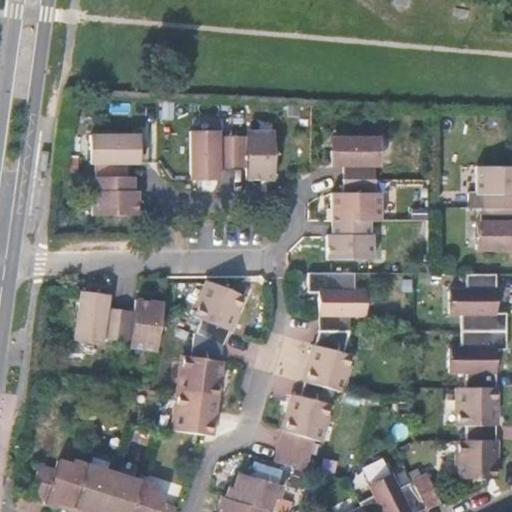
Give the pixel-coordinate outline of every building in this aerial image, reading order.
[(188,133),(188,181),(215,181),(215,169),(243,169),(243,181),(270,182),(271,133),(257,133),(257,138),(201,137),(201,133),(188,133)] [(89,192),(89,216),(133,216),(133,193),(129,192),(130,178),(124,178),(123,164),(135,164),(135,137),(87,138),(87,164),(92,165),(92,192),(89,192)] [(324,236),(324,260),(369,260),(369,237),(366,237),(366,222),(377,222),(377,209),(372,209),(372,153),(376,153),(376,140),(328,140),(328,167),(340,167),(340,194),(328,195),(329,236),(324,236)] [(473,238),(473,251),(511,250),(511,223),(509,224),(509,195),(511,194),(511,168),(473,168),(473,196),(478,196),(478,238),(473,238)] [(351,275),(305,275),(305,292),(321,292),(322,299),(310,300),(310,331),(302,358),(308,360),(297,398),(290,396),(287,409),(293,410),(286,434),(280,433),(272,463),(301,472),(310,440),(317,442),(331,390),(338,392),(348,356),(340,354),(346,332),(347,316),(362,317),(363,292),(351,292),(351,275)] [(494,276),(463,277),(463,290),(446,290),(446,314),(457,314),(458,347),(446,347),(446,369),(463,369),(463,384),(456,383),(456,422),(463,422),(463,443),(456,443),(455,481),(488,481),(488,459),(495,458),(495,409),(487,409),(487,384),(495,384),(494,347),(504,347),(505,314),(494,314),(494,276)] [(181,357),(170,434),(203,437),(206,413),(212,414),(215,397),(209,396),(211,374),(217,375),(221,346),(232,320),(226,318),(236,296),(205,284),(191,318),(198,321),(191,335),(189,358),(181,357)] [(128,348),(153,352),(159,311),(146,309),(147,302),(132,300),(130,312),(104,308),(105,296),(78,292),(71,341),(98,345),(99,340),(129,344),(128,348)] [(40,470),(30,500),(45,504),(43,509),(53,511),(58,508),(62,510),(64,502),(98,511),(175,511),(176,511),(162,508),(165,498),(151,494),(153,489),(72,464),(70,470),(57,466),(54,475),(40,470)] [(423,511),(440,504),(427,476),(399,490),(392,474),(369,485),(375,496),(359,504),(363,510),(358,511),(423,511)] [(265,511),(270,511),(273,501),(279,503),(284,489),(247,477),(243,489),(235,487),(234,489),(228,490),(225,499),(221,498),(219,505),(222,511),(265,511)]
